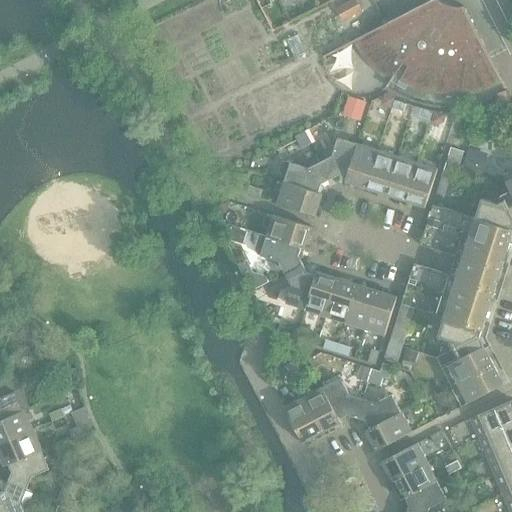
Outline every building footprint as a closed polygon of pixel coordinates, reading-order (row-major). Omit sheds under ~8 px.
[(363,8),(358,0),(350,0),(340,5),(346,16),(363,8)] [(506,85),(466,9),(459,9),(452,8),(445,5),(439,1),(357,43),(358,45),(365,56),(374,67),(383,76),(394,84),(397,80),(409,87),(421,92),(434,95),(446,97),(459,98),(472,96),(485,94),(497,89),(506,85)] [(391,108),(394,99),(384,96),(382,103),(384,106),(391,108)] [(361,118),(366,102),(349,97),(344,113),(361,118)] [(443,122),(445,116),(434,113),(432,123),(438,125),(443,122)] [(311,144),(305,132),(296,137),(302,148),(311,144)] [(347,178),(358,144),(338,137),(332,155),(320,161),(330,180),(338,175),(347,178)] [(366,188),(378,150),(358,144),(347,178),(346,182),(366,188)] [(462,160),(464,152),(451,148),(449,156),(462,160)] [(469,149),(462,171),(463,171),(472,174),(479,152),(470,149),(469,149)] [(385,194),(398,156),(378,150),(366,188),(385,194)] [(405,200),(417,162),(398,156),(385,194),(405,200)] [(460,167),(462,160),(449,156),(447,163),(460,167)] [(330,180),(320,161),(308,168),(291,162),(284,182),(319,193),(321,184),(330,180)] [(426,207),(438,169),(417,162),(405,200),(426,207)] [(458,171),(460,167),(447,163),(444,171),(457,175),(458,171)] [(511,169),(502,175),(511,193),(511,196),(499,203),(482,198),(476,217),(468,214),(433,204),(430,213),(420,245),(442,252),(455,256),(501,271),(508,250),(511,236),(511,169)] [(455,182),(457,175),(444,171),(442,178),(455,182)] [(452,190),(455,182),(442,178),(439,186),(452,190)] [(322,194),(319,193),(284,182),(278,204),(315,216),(322,194)] [(261,198),(263,190),(250,186),(247,193),(261,198)] [(450,198),(452,190),(439,186),(437,193),(450,198)] [(227,208),(229,202),(219,199),(215,210),(221,211),(227,208)] [(305,248),(312,227),(274,215),(267,236),(301,247),(305,248)] [(243,244),(246,232),(232,227),(228,239),(243,244)] [(299,256),(301,247),(267,236),(260,234),(255,249),(258,254),(261,255),(278,260),(285,273),(303,264),(299,256)] [(480,338),(483,330),(489,309),(495,289),(498,280),(501,272),(501,271),(455,256),(455,257),(453,265),(450,274),(436,270),(414,263),(404,295),(401,304),(414,308),(437,315),(445,318),(439,337),(454,341),(462,357),(441,368),(452,387),(462,406),(504,384),(494,365),(484,346),(480,338)] [(266,277),(253,273),(247,260),(238,265),(244,278),(247,276),(254,290),(268,282),(266,277)] [(305,309),(316,276),(307,273),(303,264),(285,273),(291,285),(286,303),(305,309)] [(325,316),(337,278),(317,272),(316,276),(305,309),(325,316)] [(345,322),(357,284),(337,278),(325,316),(345,322)] [(364,328),(376,291),(357,284),(345,322),(364,328)] [(385,335),(397,297),(376,291),(364,328),(385,335)] [(412,316),(414,308),(401,304),(399,312),(412,316)] [(409,324),(412,316),(399,312),(396,320),(409,324)] [(407,331),(409,324),(396,320),(394,327),(407,331)] [(35,344),(39,333),(16,324),(7,347),(19,352),(24,340),(35,344)] [(305,342),(309,329),(300,327),(297,339),(305,342)] [(404,339),(407,331),(394,327),(391,335),(404,339)] [(293,349),(297,333),(282,329),(277,344),(293,349)] [(402,346),(404,339),(391,335),(389,343),(402,347),(402,346)] [(337,352),(339,344),(327,340),(324,348),(337,352)] [(399,354),(402,347),(389,343),(387,350),(399,354)] [(349,356),(352,348),(339,344),(337,352),(349,356)] [(283,360),(286,349),(275,346),(271,358),(283,360)] [(417,360),(420,352),(407,348),(404,356),(417,360)] [(376,365),(380,352),(372,349),(368,362),(376,365)] [(397,362),(399,354),(387,350),(384,358),(397,362)] [(449,361),(445,354),(436,359),(440,366),(449,361)] [(295,360),(287,364),(292,373),(299,369),(297,365),(295,360)] [(389,379),(393,366),(383,363),(380,372),(372,369),(368,382),(380,386),(383,377),(389,379)] [(368,382),(372,369),(361,366),(357,379),(368,382)] [(362,398),(349,394),(340,377),(322,387),(339,419),(347,415),(356,418),(362,398)] [(434,392),(429,383),(423,387),(427,396),(434,392)] [(55,397),(50,385),(40,389),(46,401),(55,397)] [(341,422),(339,419),(322,387),(304,396),(322,432),(341,422)] [(0,419),(21,410),(14,391),(0,397),(0,419)] [(401,412),(392,393),(375,402),(362,398),(356,418),(365,421),(370,429),(401,412)] [(322,432),(304,396),(285,407),(303,442),(322,432)] [(511,423),(511,400),(471,418),(479,438),(511,423)] [(64,416),(60,409),(48,415),(51,422),(64,416)] [(0,443),(30,430),(22,412),(21,410),(0,419),(0,443)] [(412,432),(401,412),(370,429),(366,430),(377,450),(412,432)] [(67,423),(64,416),(51,422),(54,429),(67,423)] [(511,445),(511,423),(479,438),(487,457),(511,445)] [(39,450),(30,430),(0,443),(0,460),(2,466),(6,465),(39,450)] [(445,437),(442,430),(430,436),(434,443),(445,437)] [(427,461),(417,443),(382,461),(392,480),(427,461)] [(511,467),(511,445),(487,457),(495,475),(511,467)] [(29,477),(47,469),(39,450),(6,465),(9,473),(6,482),(24,489),(29,477)] [(437,481),(427,461),(392,480),(402,499),(405,498),(437,481)] [(462,468),(458,461),(445,467),(449,475),(462,468)] [(511,489),(511,467),(495,475),(503,494),(511,489)] [(79,485),(65,480),(61,490),(74,495),(79,485)] [(427,511),(429,508),(446,499),(437,481),(405,498),(409,505),(407,511),(427,511)] [(24,511),(20,500),(24,489),(6,482),(2,490),(0,491),(0,508),(1,511),(24,511)] [(511,511),(511,489),(503,494),(510,511),(511,511)]
